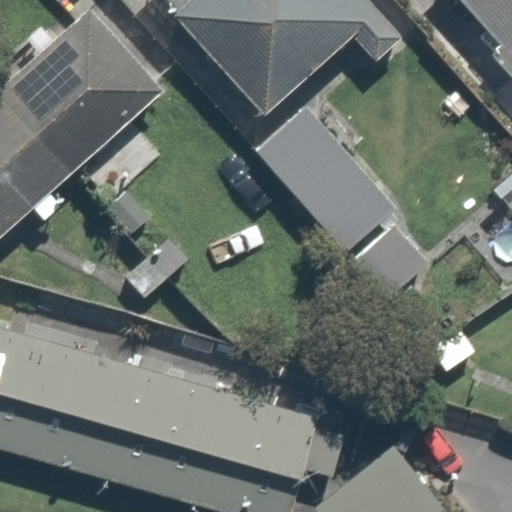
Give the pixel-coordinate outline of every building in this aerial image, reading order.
[(93,0),(83,0),(0,72),(0,216),(160,76),(93,0)] [(142,0),(239,110),(325,34),(355,68),(393,34),(363,0),(142,0)] [(511,0),(433,0),(511,90),(511,0)] [(372,296),(415,257),(371,208),(383,197),(295,99),(240,149),(372,296)] [(323,468),(344,387),(0,293),(0,447),(242,511),(273,511),(287,459),(323,468)] [(453,312),(412,339),(432,369),(473,342),(453,312)] [(439,511),(377,431),(288,500),(297,511),(439,511)]
